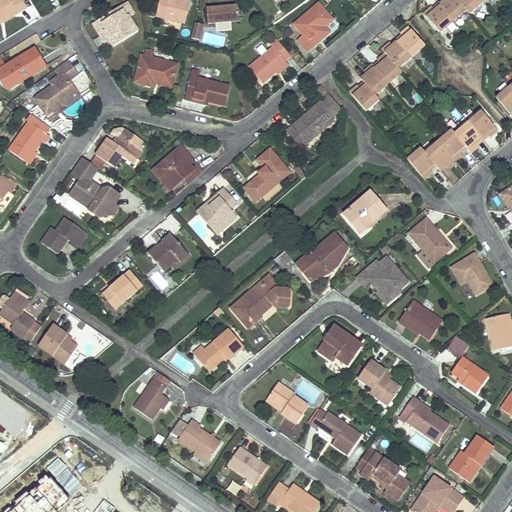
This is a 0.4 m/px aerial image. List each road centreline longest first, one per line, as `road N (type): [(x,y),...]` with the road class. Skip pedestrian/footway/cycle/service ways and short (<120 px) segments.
road 1 (residential): [(511,439),(428,383),(424,366),(347,307),(325,308),(234,390),(232,408)]
road 2 (residential): [(402,0),(239,132),(112,105)]
road 3 (tertiary): [(218,511),(0,361)]
road 4 (residential): [(1,252),(112,105)]
road 5 (residential): [(232,408),(377,511)]
road 6 (residential): [(511,269),(475,208),(476,184),(511,147)]
road 7 (residential): [(164,211),(59,294)]
road 8 (residential): [(112,105),(73,28),(90,0)]
